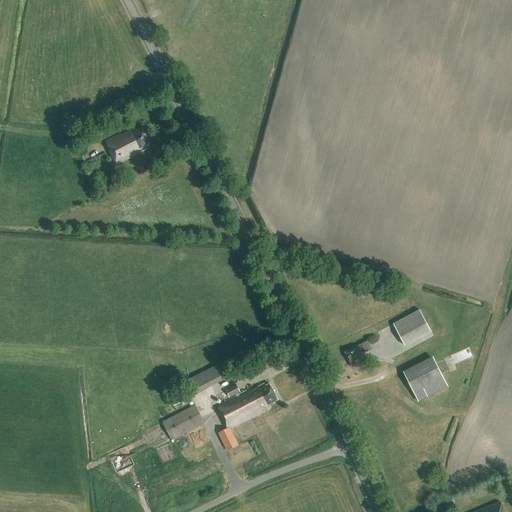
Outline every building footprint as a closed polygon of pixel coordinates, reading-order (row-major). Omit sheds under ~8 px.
[(149,146),(141,130),(137,132),(136,130),(120,137),(120,136),(105,143),(109,152),(115,166),(140,153),(139,151),(149,146)] [(405,346),(432,332),(420,310),(393,324),(405,346)] [(366,353),(372,350),(367,341),(345,353),(352,368),(363,362),(359,355),(365,352),(366,353)] [(418,402),(448,387),(434,360),(405,376),(418,402)] [(226,380),(218,365),(189,380),(197,395),(226,380)] [(278,401),(269,385),(265,387),(264,385),(247,393),(246,392),(238,396),(237,394),(239,393),(236,386),(225,391),(229,398),(237,394),(238,396),(216,407),(221,415),(220,415),(227,429),(218,434),(227,451),(238,446),(229,429),(269,409),(267,406),(278,401)] [(172,441),(204,424),(195,406),(162,423),(172,441)] [(117,472),(134,465),(127,446),(109,453),(117,472)] [(117,472),(119,476),(136,471),(134,466),(117,472)] [(503,511),(500,502),(476,511),(503,511)]
